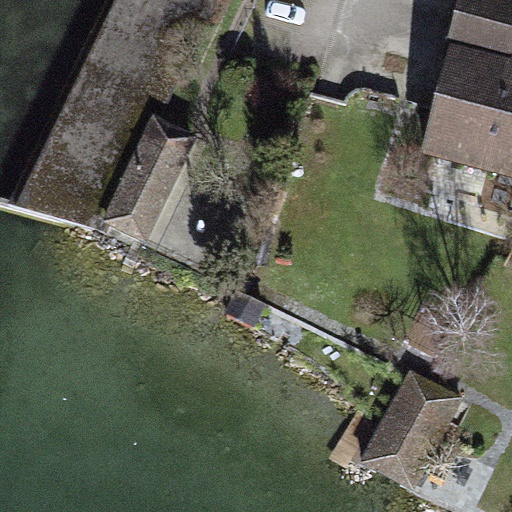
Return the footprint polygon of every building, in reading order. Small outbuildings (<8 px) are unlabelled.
[(206,0),(116,0),(18,209),(93,243),(206,0)] [(511,0),(443,0),(401,161),(511,194),(511,0)] [(145,241),(193,139),(152,119),(104,222),(145,241)] [(260,304),(232,287),(217,312),(245,329),(260,304)] [(412,377),(361,472),(414,500),(465,405),(412,377)]
